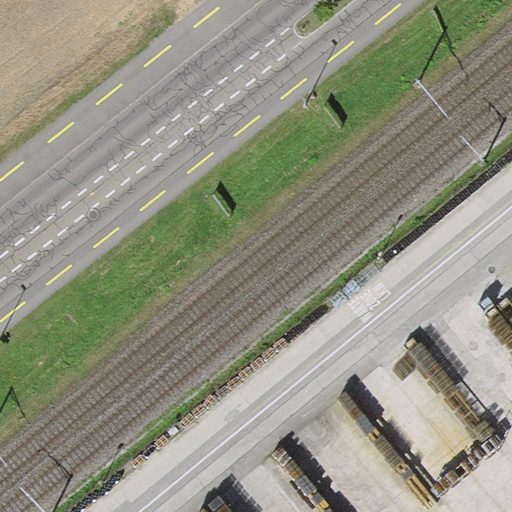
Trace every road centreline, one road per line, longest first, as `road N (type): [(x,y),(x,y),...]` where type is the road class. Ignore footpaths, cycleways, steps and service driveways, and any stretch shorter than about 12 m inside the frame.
road 1 (primary): [(0,310),(401,0)]
road 2 (primary): [(298,0),(0,234)]
